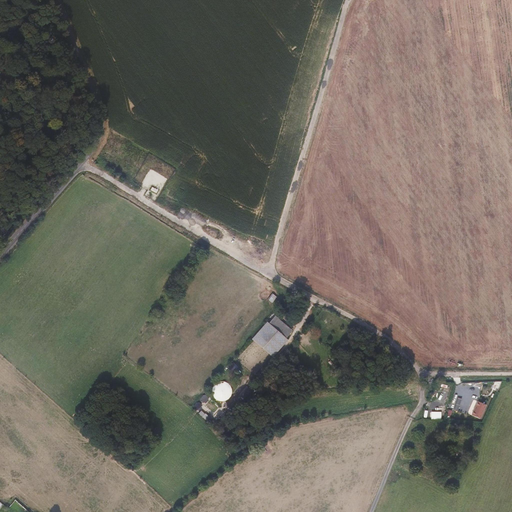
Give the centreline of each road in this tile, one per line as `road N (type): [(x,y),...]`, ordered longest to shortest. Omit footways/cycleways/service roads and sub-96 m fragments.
road 1 (tertiary): [(55,0),(101,126),(0,254)]
road 2 (track): [(348,0),(266,273)]
road 3 (track): [(511,373),(425,373),(374,330),(266,273)]
road 4 (track): [(266,273),(81,161)]
road 5 (track): [(414,364),(422,401),(372,511)]
